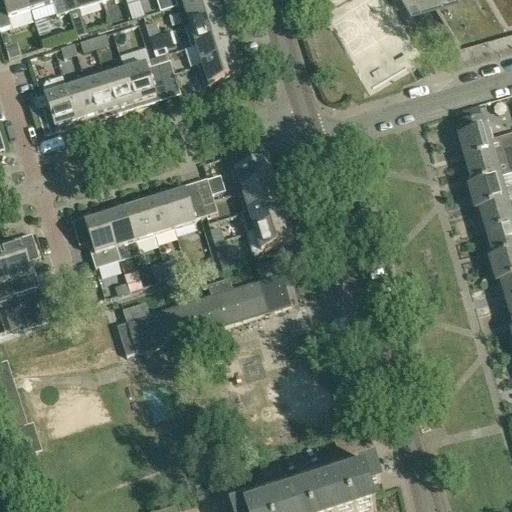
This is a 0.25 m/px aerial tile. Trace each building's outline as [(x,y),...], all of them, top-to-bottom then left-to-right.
[(9,21),(31,14),(26,0),(2,0),(3,2),(0,2),(0,33),(12,29),(9,21)] [(26,0),(31,14),(53,7),(57,19),(69,16),(63,0),(26,0)] [(63,0),(69,16),(103,5),(100,0),(63,0)] [(185,30),(186,30),(223,19),(216,0),(207,0),(183,8),(190,28),(185,30)] [(511,0),(438,0),(461,38),(511,23),(511,0)] [(144,19),(139,4),(127,7),(132,23),(144,19)] [(229,38),(223,19),(186,30),(192,50),(195,49),(229,38)] [(146,29),(150,42),(159,39),(155,26),(146,29)] [(229,38),(195,49),(201,68),(235,58),(229,38)] [(93,42),(96,52),(109,48),(106,39),(93,42)] [(163,51),(159,39),(150,42),(154,54),(163,51)] [(96,52),(93,42),(81,46),(84,56),(96,52)] [(17,45),(5,48),(10,62),(21,58),(17,45)] [(62,52),(65,62),(77,58),(74,48),(62,52)] [(235,58),(201,68),(198,69),(205,91),(242,79),(235,58)] [(170,64),(167,65),(159,68),(162,78),(173,74),(170,64)] [(169,102),(162,78),(159,68),(147,72),(146,68),(125,75),(136,112),(169,102)] [(173,74),(162,78),(169,102),(181,98),(173,74)] [(117,118),(136,112),(125,75),(105,81),(117,118)] [(105,81),(86,87),(98,124),(117,118),(105,81)] [(45,141),(78,130),(66,93),(63,82),(47,87),(43,94),(48,109),(37,113),(45,141)] [(86,87),(66,93),(78,130),(98,124),(86,87)] [(511,137),(490,144),(483,119),(459,126),(462,139),(459,140),(466,165),(494,157),(511,151),(511,137)] [(466,165),(473,189),(497,182),(511,177),(511,168),(510,169),(509,165),(497,168),(494,157),(466,165)] [(231,175),(238,196),(275,185),(269,163),(231,175)] [(476,214),(481,213),(509,205),(511,204),(511,188),(500,191),(497,182),(473,189),(469,190),(476,214)] [(196,186),(203,210),(215,207),(208,183),(196,186)] [(281,204),(275,185),(238,196),(244,216),(281,204)] [(206,220),(203,210),(196,186),(163,197),(175,234),(196,227),(195,224),(206,220)] [(145,207),(155,240),(175,234),(163,197),(164,201),(145,207)] [(126,213),(136,246),(155,240),(145,207),(144,203),(124,209),(126,213)] [(281,204),(244,216),(241,217),(247,236),(255,234),(287,223),(281,204)] [(509,205),(481,213),(488,238),(511,230),(511,216),(511,217),(509,205)] [(203,210),(206,220),(218,216),(215,207),(203,210)] [(117,252),(136,246),(126,213),(106,220),(117,252)] [(105,215),(72,225),(80,250),(91,246),(95,257),(91,258),(96,273),(121,265),(117,252),(106,220),(105,215)] [(287,223),(255,234),(262,255),(294,245),(287,223)] [(511,230),(488,238),(495,262),(511,256),(511,230)] [(215,246),(224,243),(220,231),(211,234),(215,246)] [(40,262),(32,238),(0,248),(0,249),(15,298),(40,291),(35,276),(32,277),(28,266),(40,262)] [(0,249),(0,303),(15,298),(0,249)] [(511,256),(495,262),(491,263),(498,287),(502,286),(511,282),(511,256)] [(255,267),(260,282),(291,273),(286,257),(255,267)] [(223,273),(234,270),(231,260),(220,264),(223,273)] [(164,266),(167,275),(179,271),(176,262),(164,266)] [(154,279),(167,275),(164,266),(151,270),(154,279)] [(128,288),(140,284),(141,284),(137,274),(125,278),(128,288)] [(150,319),(127,326),(118,329),(127,360),(292,309),(282,278),(233,293),(230,282),(208,289),(211,300),(150,319)] [(511,282),(502,286),(509,310),(511,309),(511,282)] [(48,316),(43,298),(30,302),(38,326),(50,322),(49,319),(48,316)] [(127,326),(150,319),(147,307),(123,314),(127,326)] [(0,365),(0,402),(10,432),(19,461),(42,454),(33,425),(27,427),(7,363),(0,365)] [(376,511),(370,491),(382,487),(376,468),(363,472),(365,478),(259,511),(247,511),(247,509),(236,511),(376,511)]
